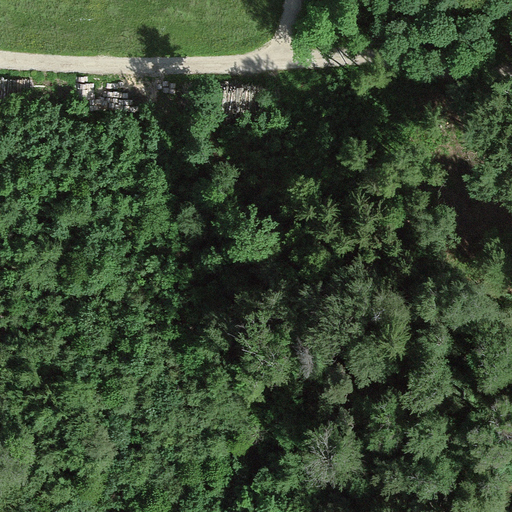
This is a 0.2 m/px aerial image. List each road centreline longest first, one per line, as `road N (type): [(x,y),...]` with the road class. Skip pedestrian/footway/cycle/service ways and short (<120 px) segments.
road 1 (track): [(295,0),(273,60),(122,66),(0,59)]
road 2 (track): [(273,60),(511,60)]
